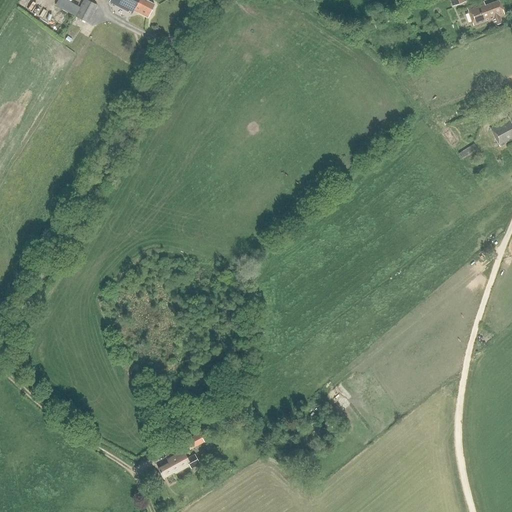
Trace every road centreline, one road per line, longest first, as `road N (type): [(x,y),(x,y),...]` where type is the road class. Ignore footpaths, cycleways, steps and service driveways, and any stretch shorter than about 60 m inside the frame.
road 1 (unclassified): [(0,339),(174,49),(192,0)]
road 2 (track): [(473,511),(459,397),(465,353),(503,247)]
road 3 (track): [(503,247),(325,398)]
road 4 (track): [(0,366),(127,463),(154,511)]
